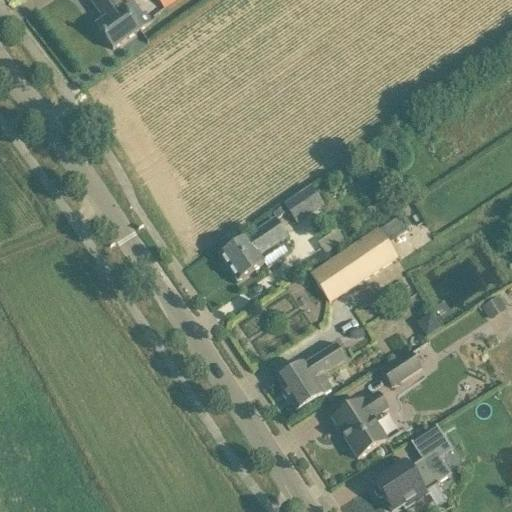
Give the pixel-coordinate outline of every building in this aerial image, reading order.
[(139,33),(152,25),(145,15),(142,17),(132,4),(123,10),(122,10),(114,0),(95,0),(91,3),(105,22),(97,29),(113,52),(140,34),(139,33)] [(157,0),(167,13),(184,0),(157,0)] [(324,207),(311,190),(286,207),(299,225),(324,207)] [(278,223),(290,215),(286,209),(274,217),(278,223)] [(260,259),(288,240),(275,222),(247,241),(247,240),(220,259),(238,285),(265,267),(260,259)] [(312,278),(330,304),(396,261),(389,249),(406,238),(396,223),(312,278)] [(509,306),(504,298),(498,302),(497,300),(483,309),(492,322),(506,314),(503,310),(509,306)] [(304,367),(277,384),(297,416),(333,393),(323,378),(346,363),(337,348),(304,369),(304,367)] [(382,375),(392,391),(421,371),(411,356),(382,375)] [(333,423),(358,462),(375,451),(387,444),(372,422),(388,412),(379,397),(364,407),(362,404),(333,423)] [(407,466),(374,487),(390,511),(394,511),(404,506),(406,510),(428,497),(421,487),(433,479),(438,487),(451,478),(440,461),(452,453),(436,429),(412,446),(423,463),(411,471),(407,466)]
